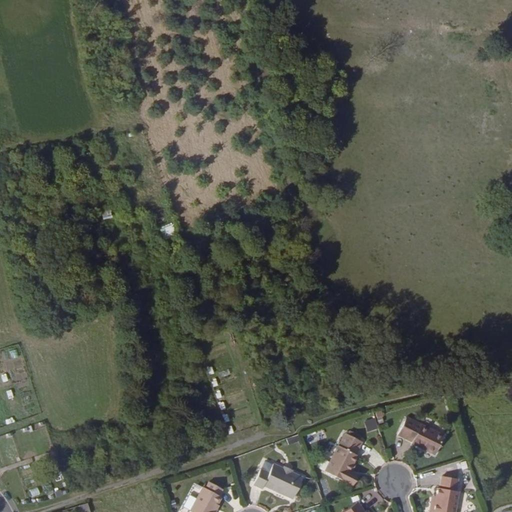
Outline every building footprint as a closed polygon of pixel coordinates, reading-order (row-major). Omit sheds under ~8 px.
[(434,454),(444,435),(407,417),(398,435),(412,441),(412,443),(434,454)] [(368,432),(378,428),(374,418),(364,421),(368,432)] [(354,454),(361,442),(345,434),(339,446),(338,445),(325,470),(349,483),(354,474),(350,473),(348,471),(352,464),(357,455),(354,454)] [(273,464),(272,464),(263,461),(260,469),(259,469),(253,485),(262,488),(263,486),(264,484),(270,486),(270,489),(275,491),(277,489),(286,493),(286,496),(292,499),(302,477),(290,472),(282,469),(273,464)] [(455,492),(457,480),(442,477),(439,489),(437,489),(436,497),(435,502),(431,501),(428,511),(454,511),(457,492),(455,492)] [(216,497),(220,491),(206,484),(203,490),(201,489),(187,511),(210,511),(211,511),(214,506),(218,498),(216,497)] [(227,490),(230,500),(238,499),(236,488),(227,490)] [(310,492),(314,503),(322,501),(318,490),(310,492)] [(366,511),(365,511),(363,511),(355,502),(341,511),(366,511)] [(80,511),(88,511),(86,503),(78,505),(80,511)]
